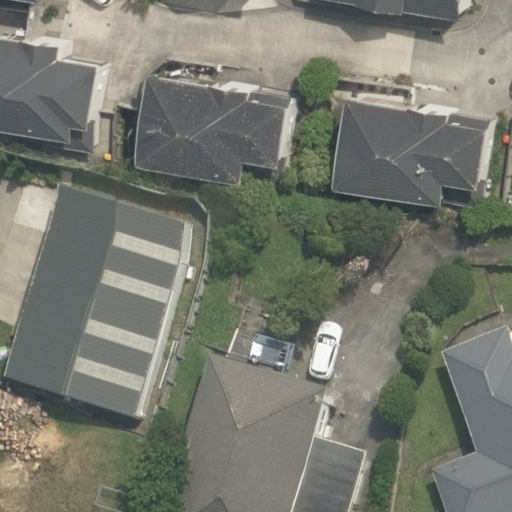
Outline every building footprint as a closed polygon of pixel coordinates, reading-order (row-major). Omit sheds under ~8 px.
[(410,0),(471,10),(472,0),(410,0)] [(87,113),(102,115),(112,52),(73,46),(75,34),(0,22),(0,118),(85,131),(87,113)] [(264,81),(163,64),(148,157),(253,174),(257,148),(292,155),(302,94),(263,87),(264,81)] [(493,178),(502,114),(461,108),(462,101),(360,86),(345,180),(453,195),(456,172),(493,178)] [(203,225),(73,186),(15,379),(143,420),(203,225)] [(486,454),(438,471),(452,511),(511,511),(511,331),(448,354),(486,454)] [(251,362),(219,353),(170,511),(357,511),(375,454),(327,440),(343,389),(294,374),(304,345),(260,333),(251,362)]
